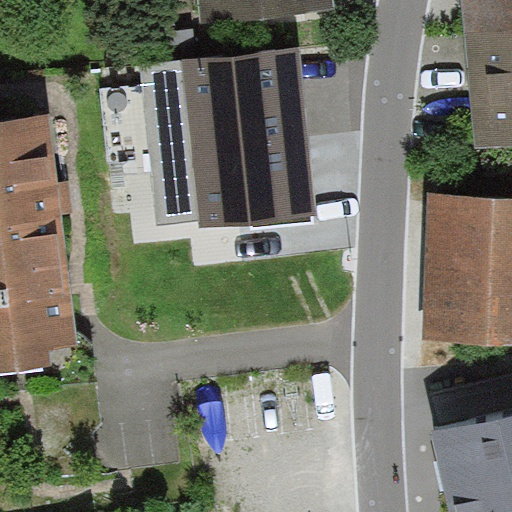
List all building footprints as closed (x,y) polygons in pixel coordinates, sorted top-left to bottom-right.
[(335,0),(198,0),(202,28),(337,11),(335,0)] [(511,0),(462,0),(465,35),(511,30),(511,0)] [(511,30),(465,35),(470,79),(477,151),(511,147),(511,30)] [(301,51),(181,64),(198,224),(199,232),(319,219),(308,121),(301,51)] [(198,224),(181,64),(140,68),(157,228),(198,224)] [(51,119),(0,124),(0,377),(51,372),(49,352),(77,348),(60,202),(51,119)] [(511,201),(429,197),(422,343),(511,348),(511,201)] [(511,511),(511,419),(433,438),(450,511),(511,511)]
